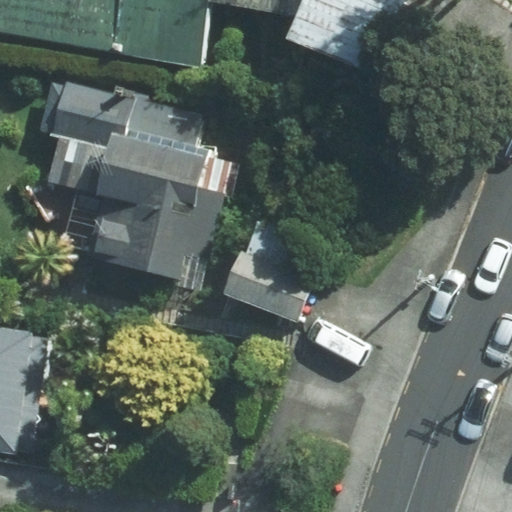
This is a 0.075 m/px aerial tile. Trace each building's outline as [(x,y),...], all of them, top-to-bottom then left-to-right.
[(0,0),(0,31),(221,63),(229,0),(0,0)] [(413,0),(320,0),(303,45),(384,76),(413,0)] [(66,88),(55,144),(118,156),(97,265),(198,284),(229,119),(66,88)] [(324,288),(262,246),(234,294),(299,331),(324,288)] [(0,447),(41,453),(57,331),(0,323),(0,447)]
